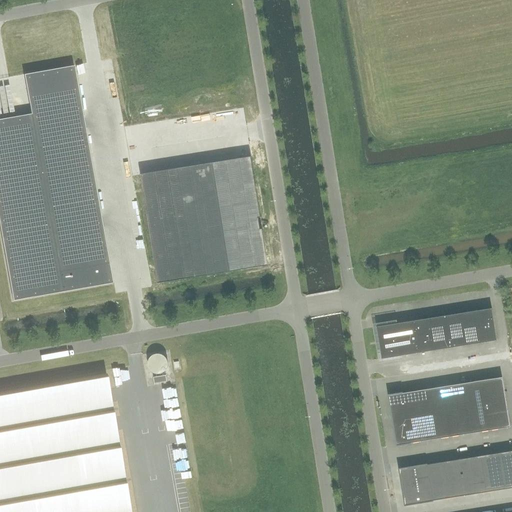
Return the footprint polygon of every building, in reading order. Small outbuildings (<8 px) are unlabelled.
[(31,114),(0,119),(0,226),(13,300),(63,292),(63,289),(109,281),(106,264),(109,263),(74,66),(24,75),(31,114)] [(252,156),(140,174),(158,283),(232,271),(232,269),(266,263),(259,218),(261,217),(252,156)] [(497,340),(492,308),(377,327),(382,359),(497,340)] [(230,319),(256,315),(255,309),(230,313),(230,319)] [(168,365),(168,363),(168,361),(167,359),(166,358),(164,356),(163,355),(161,355),(159,354),(157,354),(155,355),(153,356),(152,357),(150,358),(149,360),(149,362),(148,364),(149,366),(149,368),(150,369),(151,371),(153,372),(155,373),(157,374),(159,374),(161,373),(163,373),(164,372),(166,370),(167,369),(168,367),(168,365)] [(130,511),(106,374),(0,393),(0,511),(130,511)] [(166,375),(154,377),(155,384),(167,382),(166,375)] [(411,443),(510,427),(502,377),(403,393),(403,392),(399,393),(399,394),(389,395),(390,400),(390,405),(391,410),(392,415),(391,415),(393,426),(394,431),(394,430),(395,435),(396,440),(397,445),(407,444),(407,445),(412,444),(411,443)] [(511,450),(409,468),(400,469),(405,505),(415,503),(511,487),(511,450)]
